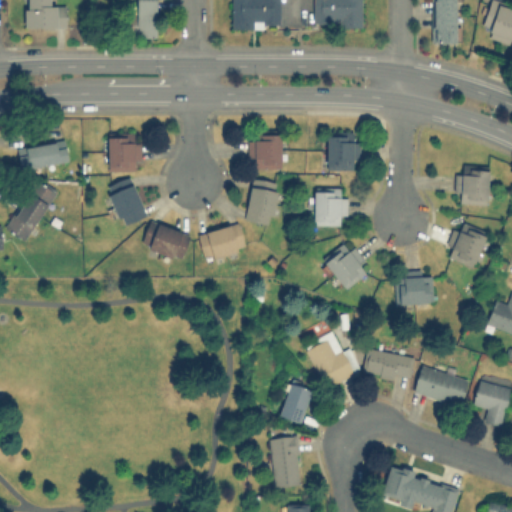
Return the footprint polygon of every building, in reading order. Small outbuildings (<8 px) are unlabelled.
[(23,0),(23,25),(64,25),(64,4),(50,4),(50,0),(23,0)] [(155,36),(155,0),(135,0),(135,4),(127,4),(127,36),(155,36)] [(229,0),(229,28),(278,28),(278,0),(229,0)] [(360,0),(311,0),(311,26),(360,26),(360,0)] [(429,0),(429,40),(455,40),(455,0),(429,0)] [(510,42),(511,36),(511,3),(499,0),(487,0),(481,25),(488,27),(486,36),(510,42)] [(357,167),(357,130),(325,130),(325,167),(357,167)] [(137,168),(137,133),(105,134),(106,169),(137,168)] [(278,166),(278,133),(247,133),(247,166),(278,166)] [(17,167),(66,160),(63,139),(15,146),(17,167)] [(454,202),(485,201),(485,164),(453,164),(454,202)] [(144,213),(128,175),(103,186),(119,224),(144,213)] [(24,238),(55,189),(35,177),(4,225),(24,238)] [(275,180),(249,177),(244,218),(269,222),(275,180)] [(311,223),(344,223),(344,186),(311,186),(311,223)] [(187,233),(149,218),(139,243),(177,258),(187,233)] [(471,265),(484,230),(455,219),(442,254),(471,265)] [(196,231),(202,257),(243,248),(237,222),(196,231)] [(322,258),(341,286),(368,269),(349,240),(322,258)] [(430,301),(429,272),(417,273),(417,271),(395,272),(396,302),(430,301)] [(494,298),(484,322),(511,332),(511,292),(509,291),(505,302),(494,298)] [(346,348),(341,350),(330,331),(303,345),(325,385),(357,368),(346,348)] [(360,370),(409,377),(412,354),(364,347),(360,370)] [(412,391),(458,403),(466,376),(419,363),(412,391)] [(480,418),(498,423),(509,386),(478,377),(470,403),(483,407),(480,418)] [(277,414),(299,420),(308,387),(287,381),(277,414)] [(293,433),(268,436),(272,484),(298,482),(293,433)] [(449,511),(457,485),(388,464),(379,494),(429,509),(428,511),(449,511)] [(511,511),(511,505),(487,500),(484,511),(511,511)] [(283,503),(283,511),(306,511),(306,503),(283,503)]
